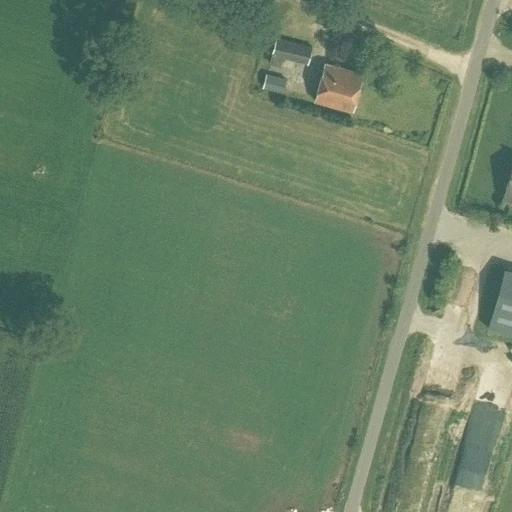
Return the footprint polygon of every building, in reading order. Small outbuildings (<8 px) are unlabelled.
[(213,9),(204,37),(234,46),(242,18),(213,9)] [(285,34),(275,65),(299,72),(292,93),(339,107),(350,71),(319,62),(324,46),(285,34)] [(198,56),(194,69),(214,75),(218,62),(198,56)] [(511,167),(503,199),(511,201),(511,167)] [(511,271),(502,269),(485,329),(511,336),(511,271)]
